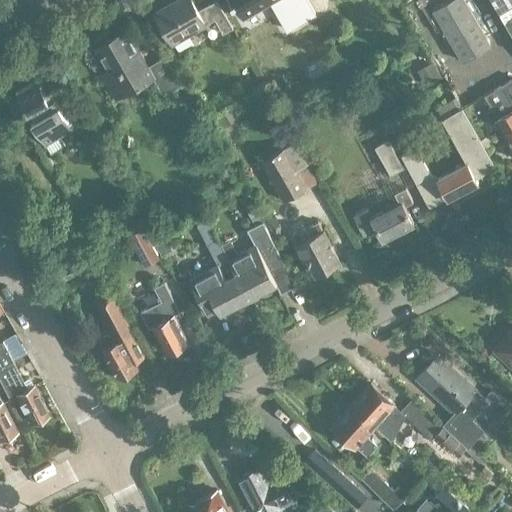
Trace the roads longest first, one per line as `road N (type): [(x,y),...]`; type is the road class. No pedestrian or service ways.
road 1 (tertiary): [(108,451),(511,242)]
road 2 (tertiary): [(108,451),(0,256)]
road 3 (residential): [(0,507),(108,451)]
